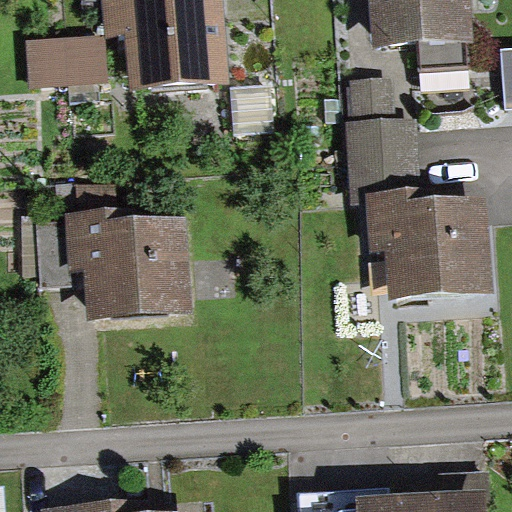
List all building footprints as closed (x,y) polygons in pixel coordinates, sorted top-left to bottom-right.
[(105,0),(108,42),(109,50),(129,49),(133,106),(232,100),(225,0),(105,0)] [(370,0),(375,63),(478,56),(473,0),(370,0)] [(108,42),(71,45),(75,92),(112,89),(109,50),(108,42)] [(71,45),(29,49),(33,95),(75,92),(71,45)] [(511,48),(501,49),(505,110),(511,109),(511,48)] [(346,91),(349,131),(399,127),(396,87),(346,91)] [(399,127),(349,131),(354,212),(370,211),(369,204),(427,201),(422,126),(399,127)] [(117,185),(73,187),(74,210),(118,208),(117,185)] [(427,201),(369,204),(370,211),(373,260),(381,260),(391,259),(394,313),(500,306),(493,208),(445,211),(444,199),(427,201)] [(139,220),(40,227),(45,296),(75,294),(87,293),(90,331),(196,324),(190,228),(140,231),(139,220)] [(9,511),(8,493),(0,493),(0,511),(9,511)] [(399,509),(381,511),(380,495),(293,500),(294,511),(489,511),(489,504),(399,509)]
